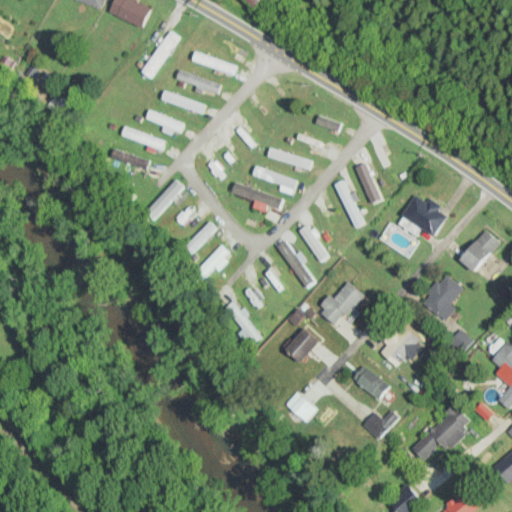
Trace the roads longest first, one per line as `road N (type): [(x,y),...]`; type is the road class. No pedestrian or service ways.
road 1 (residential): [(382,112),(278,232),(252,239),(188,159),(280,51)]
road 2 (secondary): [(511,199),(194,0)]
road 3 (residential): [(327,381),(495,187)]
